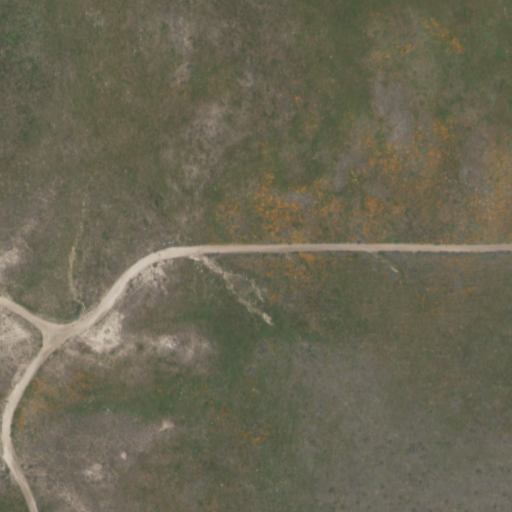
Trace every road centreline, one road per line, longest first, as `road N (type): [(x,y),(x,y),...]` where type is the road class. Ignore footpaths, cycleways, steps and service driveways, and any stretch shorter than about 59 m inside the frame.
road 1 (track): [(511,251),(180,268),(145,279),(108,324),(71,337),(28,311),(0,311)]
road 2 (track): [(43,511),(23,481),(20,420),(55,327)]
